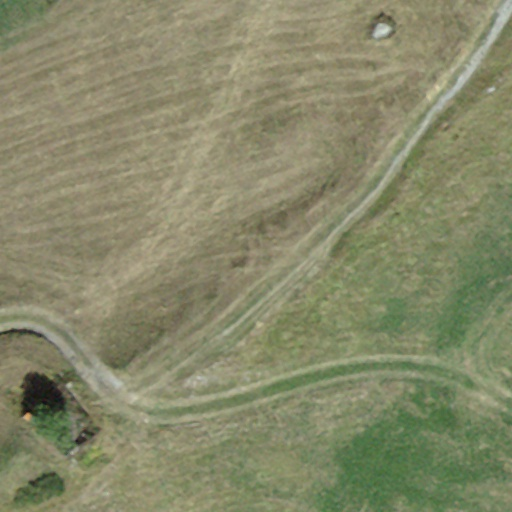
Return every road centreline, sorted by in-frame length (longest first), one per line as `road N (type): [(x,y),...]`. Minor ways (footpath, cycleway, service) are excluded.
road 1 (track): [(0,324),(43,330),(106,408),(289,265),(388,163),(499,0)]
road 2 (track): [(106,408),(165,419),(378,369),(438,376),(511,414)]
